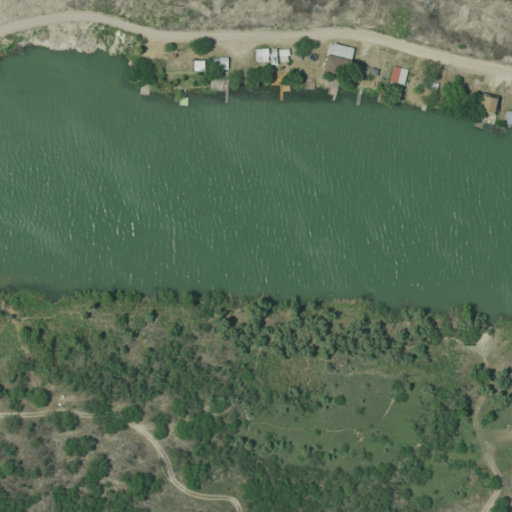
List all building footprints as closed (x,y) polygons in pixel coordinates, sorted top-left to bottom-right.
[(345,77),(351,47),(329,43),(323,72),(345,77)] [(255,63),(267,63),(267,49),(255,49),(255,63)] [(279,62),(288,61),(286,50),(278,50),(279,62)] [(225,59),(213,58),(212,68),(224,70),(225,59)] [(412,68),(400,59),(387,76),(398,85),(412,68)] [(192,62),(192,70),(203,70),(202,61),(192,62)] [(495,99),(480,95),(476,110),(492,114),(495,99)]
